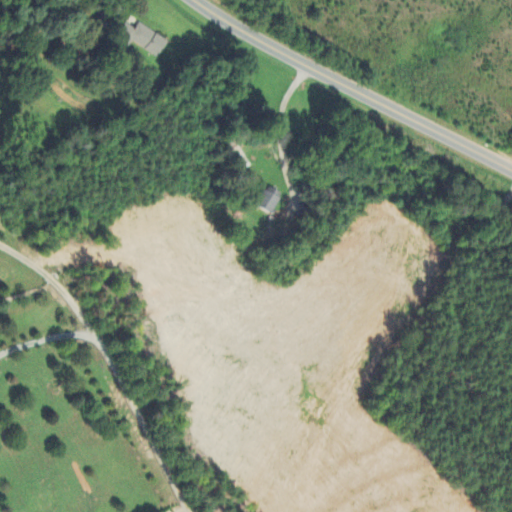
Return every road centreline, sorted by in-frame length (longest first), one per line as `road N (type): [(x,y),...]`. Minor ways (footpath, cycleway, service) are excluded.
road 1 (secondary): [(511,167),(397,116),(191,0)]
road 2 (residential): [(191,511),(98,339),(57,286),(0,243)]
